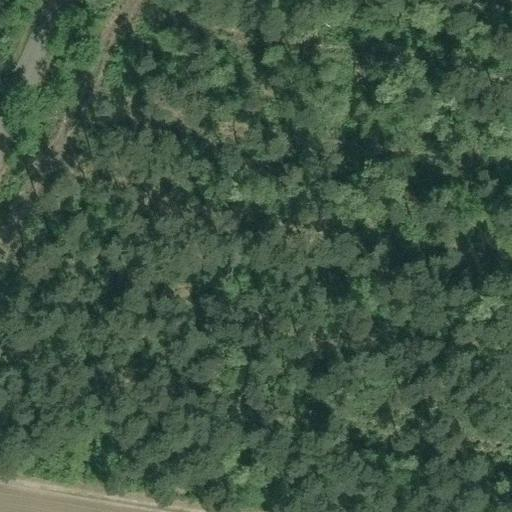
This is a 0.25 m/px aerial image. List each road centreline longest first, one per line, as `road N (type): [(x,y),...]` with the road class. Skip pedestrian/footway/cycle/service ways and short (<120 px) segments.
road 1 (track): [(0,478),(197,511)]
road 2 (unclassified): [(61,0),(0,135)]
